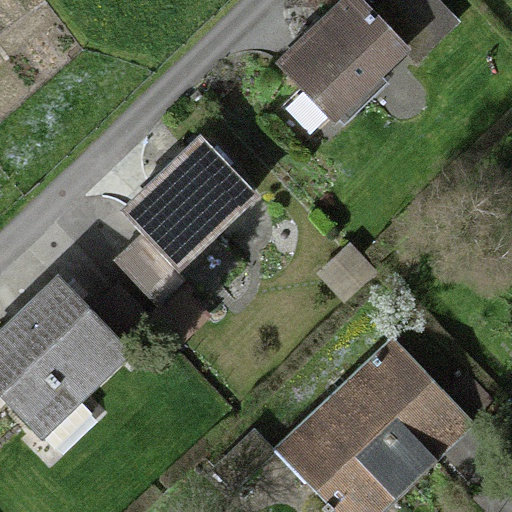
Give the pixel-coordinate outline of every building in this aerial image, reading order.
[(290,69),(340,127),(417,61),(367,3),(290,69)] [(187,275),(264,200),(208,143),(131,218),(187,275)] [(353,237),(321,253),(339,287),(370,271),(353,237)] [(122,272),(164,314),(187,292),(146,249),(122,272)] [(0,343),(0,393),(49,445),(134,365),(60,287),(0,343)] [(281,452),(334,511),(395,511),(479,437),(398,347),(281,452)] [(219,478),(239,501),(279,466),(259,443),(219,478)]
